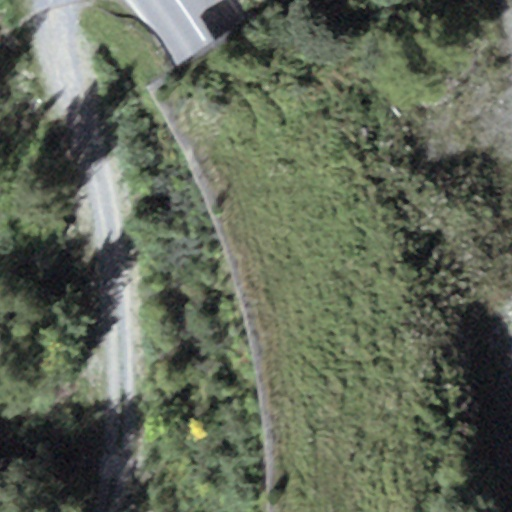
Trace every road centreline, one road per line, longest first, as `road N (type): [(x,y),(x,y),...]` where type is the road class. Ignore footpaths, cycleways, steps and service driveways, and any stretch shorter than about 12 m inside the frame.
road 1 (primary): [(174,0),(279,144),(319,263),(346,441),(345,511)]
road 2 (track): [(95,511),(125,407),(114,206),(50,18),(56,0)]
